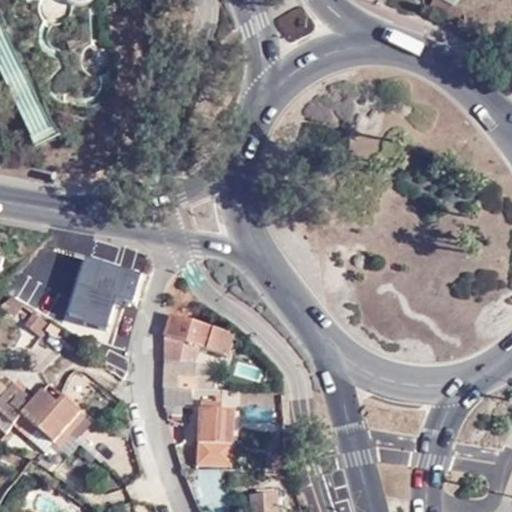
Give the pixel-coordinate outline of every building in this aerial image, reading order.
[(35,150),(53,144),(37,97),(19,103),(35,150)] [(118,300),(129,303),(134,305),(142,276),(88,260),(71,315),(86,321),(85,325),(107,331),(113,313),(118,300)] [(8,294),(0,304),(0,310),(38,338),(49,324),(8,294)] [(124,317),(129,303),(118,300),(113,313),(124,317)] [(226,358),(235,339),(189,325),(186,327),(171,323),(170,327),(166,346),(165,393),(194,394),(196,355),(198,349),(226,358)] [(57,407),(41,394),(32,404),(14,389),(9,394),(0,386),(0,432),(4,436),(12,428),(22,418),(37,430),(53,443),(55,444),(66,433),(80,415),(81,414),(65,399),(57,407)] [(165,393),(171,424),(195,422),(194,394),(165,393)] [(221,406),(203,405),(195,468),(227,472),(231,471),(235,448),(226,446),(223,438),(223,430),(219,429),(220,414),(221,406)] [(235,415),(220,414),(219,429),(223,430),(223,438),(226,446),(233,447),(235,415)] [(80,415),(66,433),(77,442),(91,425),(80,415)] [(12,428),(29,441),(37,430),(22,418),(12,428)] [(53,443),(37,430),(29,441),(45,454),(53,443)] [(276,511),(276,499),(252,499),(252,511),(276,511)]
